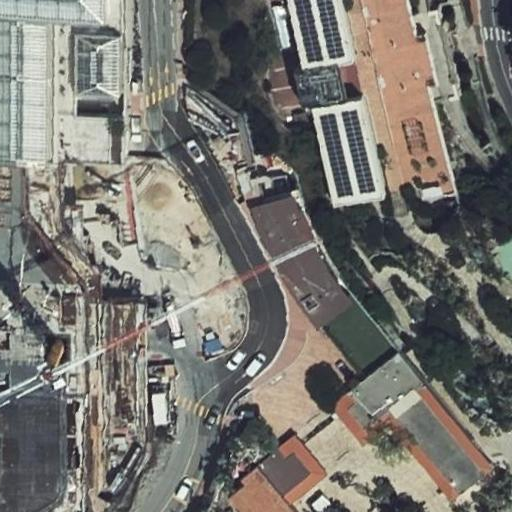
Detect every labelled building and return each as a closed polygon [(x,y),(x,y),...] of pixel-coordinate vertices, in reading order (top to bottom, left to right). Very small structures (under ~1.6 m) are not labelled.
[(109,0),(0,0),(0,16),(55,17),(110,18),(109,0)] [(386,196),(455,190),(425,85),(433,81),(423,36),(414,37),(405,0),(291,0),(307,68),(296,70),(301,90),(305,110),(315,108),(338,207),(369,200),(377,198),(386,196)] [(0,163),(55,162),(55,17),(0,16),(0,163)] [(122,34),(76,34),(74,95),(122,98),(122,34)] [(119,171),(0,176),(0,511),(109,511),(118,507),(148,446),(148,368),(148,317),(133,241),(119,171)] [(311,208),(307,195),(259,213),(280,275),(320,332),(364,310),(329,258),(311,208)] [(444,398),(396,339),(364,366),(373,376),(334,408),(342,418),(361,441),(370,451),(398,428),(466,509),(474,503),(508,475),(499,463),(444,398)] [(305,448),(295,435),(287,441),(280,447),(249,471),(226,506),(231,511),(301,511),(294,504),(320,480),(327,474),(305,448)]
